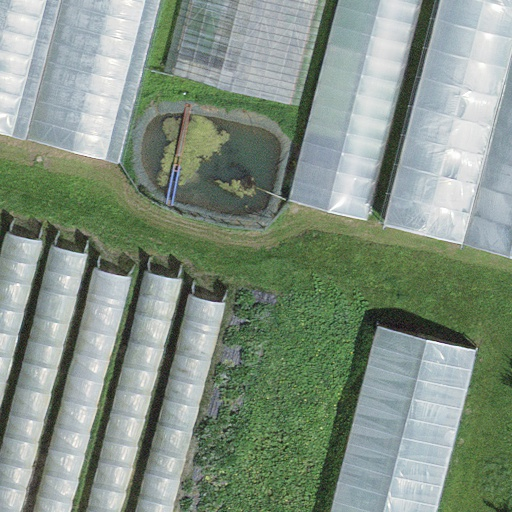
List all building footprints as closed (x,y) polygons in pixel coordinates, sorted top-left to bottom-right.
[(0,0),(0,129),(127,156),(160,0),(0,0)] [(188,0),(173,72),(309,102),(331,0),(188,0)] [(344,0),(305,201),(381,216),(423,0),(344,0)] [(511,0),(449,0),(401,235),(511,257),(511,0)] [(189,321),(219,329),(227,298),(198,290),(189,321)] [(452,511),(493,351),(386,325),(340,511),(452,511)]
